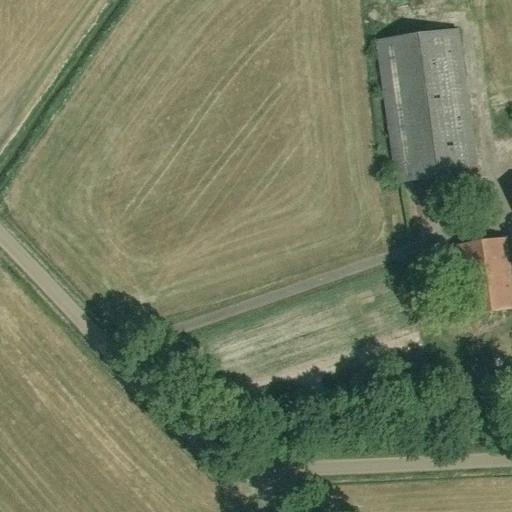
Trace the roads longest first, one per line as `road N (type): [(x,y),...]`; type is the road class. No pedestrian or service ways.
road 1 (unclassified): [(265,474),(215,458),(192,439),(0,238)]
road 2 (unclassified): [(265,474),(511,463)]
